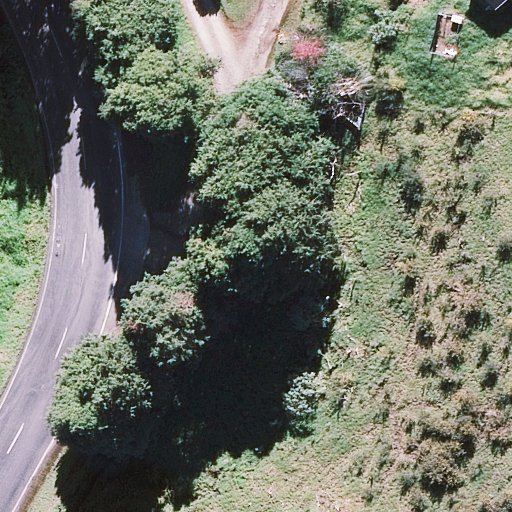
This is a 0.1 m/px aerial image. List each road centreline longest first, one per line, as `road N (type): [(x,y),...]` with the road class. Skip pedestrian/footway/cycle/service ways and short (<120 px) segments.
road 1 (tertiary): [(41,0),(58,35),(88,157),(89,217),(80,290),(43,382),(0,457)]
road 2 (track): [(199,0),(222,38),(234,83),(218,162),(201,193),(159,236),(80,290)]
